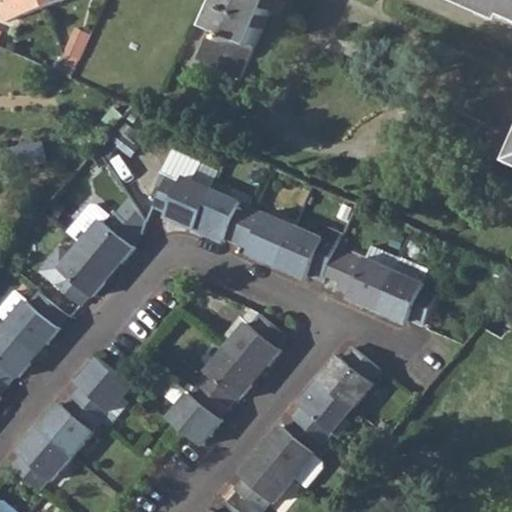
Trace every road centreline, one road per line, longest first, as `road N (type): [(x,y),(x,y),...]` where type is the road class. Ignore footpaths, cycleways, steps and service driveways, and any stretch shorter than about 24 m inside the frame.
road 1 (residential): [(0,458),(174,253),(340,321)]
road 2 (residential): [(340,321),(184,511)]
